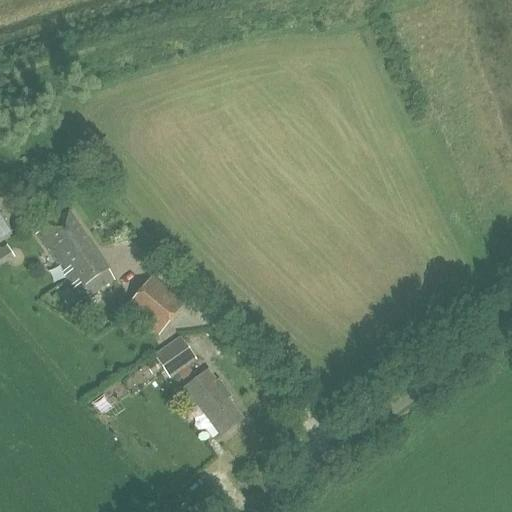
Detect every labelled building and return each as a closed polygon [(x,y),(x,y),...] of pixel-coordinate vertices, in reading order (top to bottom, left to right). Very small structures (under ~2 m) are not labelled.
[(0,240),(12,233),(0,214),(0,240)] [(83,302),(115,280),(68,214),(37,236),(83,302)] [(159,335),(185,304),(152,277),(126,308),(159,335)] [(181,337),(154,356),(170,380),(178,374),(188,367),(197,361),(181,337)] [(187,386),(181,389),(195,408),(196,406),(199,404),(206,414),(192,424),(207,444),(221,434),(222,435),(243,420),(233,406),(228,401),(244,389),(222,359),(208,370),(197,378),(187,386)]
